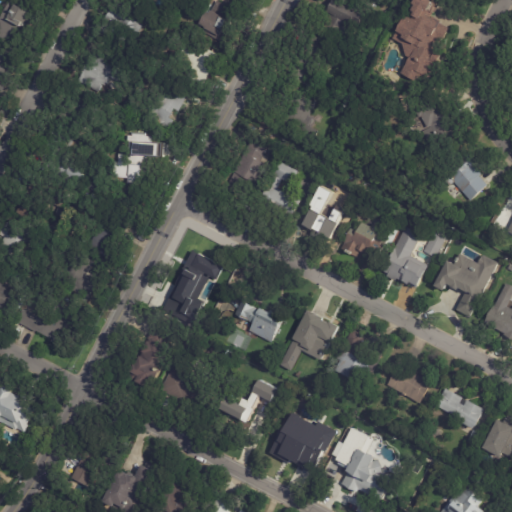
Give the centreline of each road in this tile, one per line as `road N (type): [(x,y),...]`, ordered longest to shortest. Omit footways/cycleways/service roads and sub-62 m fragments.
road 1 (residential): [(511,376),(178,199)]
road 2 (tertiary): [(79,387),(225,111)]
road 3 (residential): [(314,511),(79,387)]
road 4 (residential): [(84,0),(0,163)]
road 5 (residential): [(511,150),(481,92),(488,27),(502,0)]
road 6 (tertiary): [(283,0),(225,111)]
